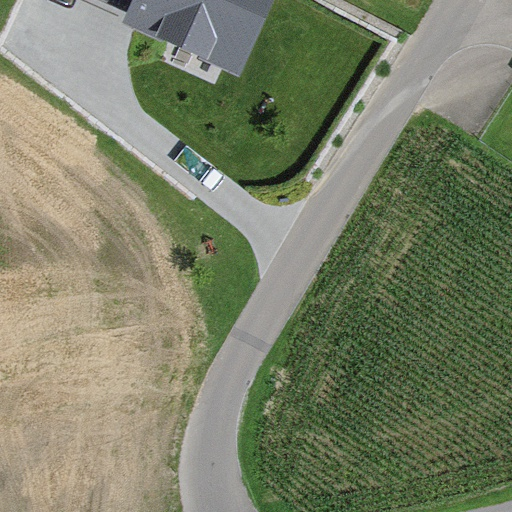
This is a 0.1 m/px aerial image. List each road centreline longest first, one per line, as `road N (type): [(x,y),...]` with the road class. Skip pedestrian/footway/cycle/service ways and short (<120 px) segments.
road 1 (residential): [(461,0),(274,301),(219,415),(217,511)]
road 2 (unknown): [(80,0),(176,90),(312,239)]
